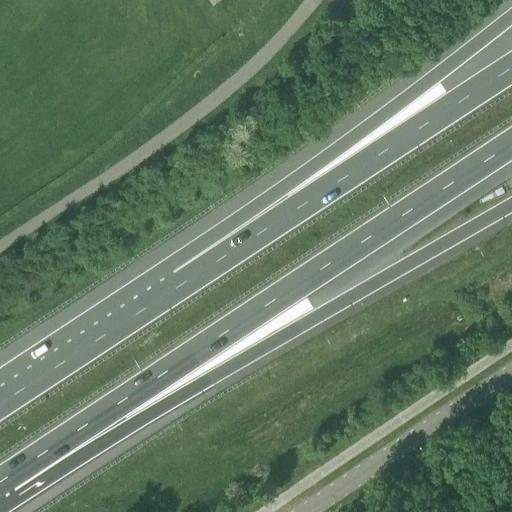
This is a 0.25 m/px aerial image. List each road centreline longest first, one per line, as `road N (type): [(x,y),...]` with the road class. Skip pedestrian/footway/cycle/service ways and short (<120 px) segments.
road 1 (motorway): [(6,478),(511,143)]
road 2 (motorway): [(6,478),(511,204)]
road 3 (motorway): [(511,16),(181,284)]
road 4 (unclassified): [(0,246),(163,140),(270,52),(311,0)]
road 5 (motorway): [(511,67),(181,284)]
road 6 (tertiary): [(309,511),(511,376)]
road 7 (motorway): [(181,284),(0,404)]
